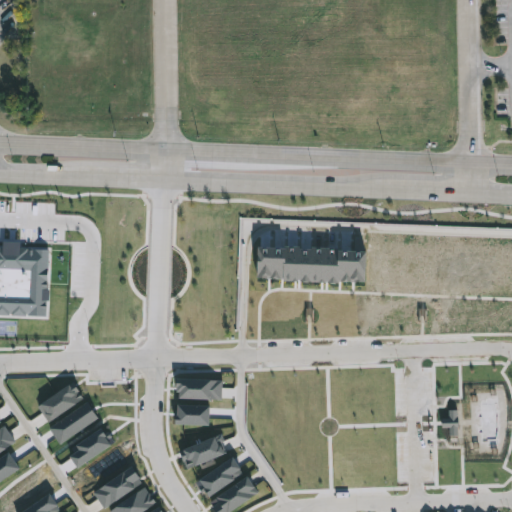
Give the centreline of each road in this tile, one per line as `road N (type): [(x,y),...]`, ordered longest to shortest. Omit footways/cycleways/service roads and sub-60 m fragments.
road 1 (secondary): [(511,158),(0,143)]
road 2 (residential): [(511,353),(0,367)]
road 3 (residential): [(189,511),(154,435),(167,179)]
road 4 (residential): [(298,511),(511,499)]
road 5 (secondary): [(167,179),(359,184)]
road 6 (residential): [(470,186),(464,0)]
road 7 (residential): [(167,179),(164,0)]
